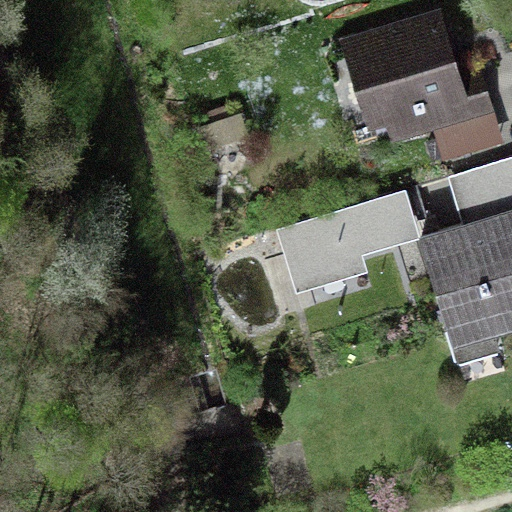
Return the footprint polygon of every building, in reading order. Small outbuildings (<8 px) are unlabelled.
[(441,157),(504,137),(481,65),(461,71),(440,4),(341,34),(370,126),(385,122),(390,140),(432,128),(441,157)] [(209,120),(215,142),(247,133),(241,111),(209,120)] [(511,201),(511,154),(447,173),(460,217),(511,201)] [(421,233),(419,229),(407,185),(276,223),(295,288),(368,266),(364,250),(421,233)] [(495,331),(511,325),(511,201),(460,217),(419,229),(421,233),(458,359),(500,346),(495,331)]
